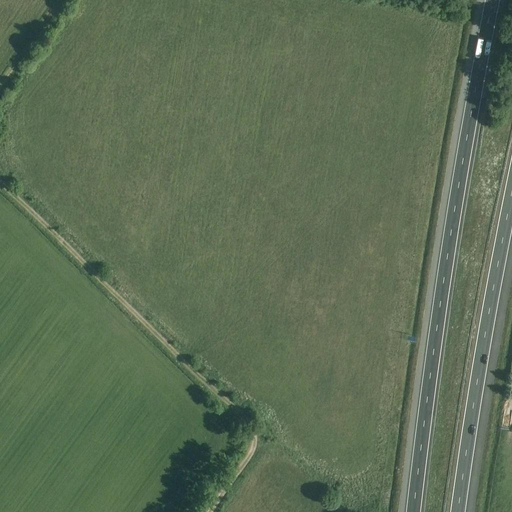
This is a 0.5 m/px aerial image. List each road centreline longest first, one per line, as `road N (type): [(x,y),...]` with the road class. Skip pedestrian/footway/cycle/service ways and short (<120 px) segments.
road 1 (motorway): [(492,0),(412,511)]
road 2 (track): [(209,511),(251,451),(249,427),(0,182)]
road 3 (motorway): [(460,511),(511,209)]
